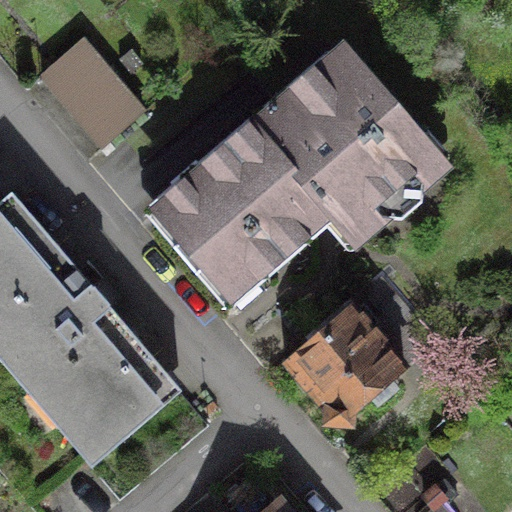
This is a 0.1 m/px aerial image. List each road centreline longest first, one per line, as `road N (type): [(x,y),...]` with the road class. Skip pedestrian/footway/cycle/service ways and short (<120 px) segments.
road 1 (residential): [(268,409),(0,99)]
road 2 (residential): [(268,409),(147,511)]
road 3 (residential): [(354,511),(268,409)]
